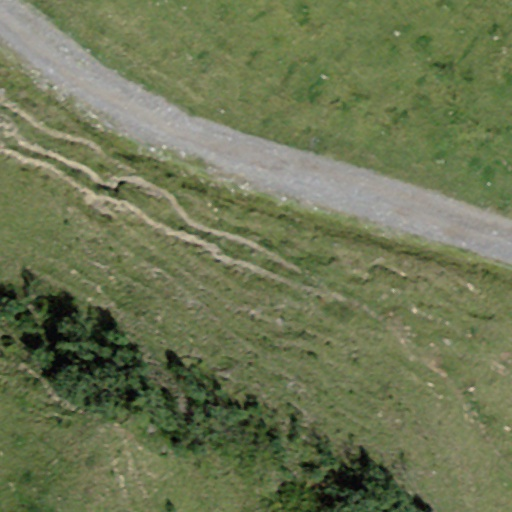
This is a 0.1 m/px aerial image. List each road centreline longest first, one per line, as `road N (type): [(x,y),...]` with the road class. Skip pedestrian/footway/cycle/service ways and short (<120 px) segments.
road 1 (track): [(1,0),(82,68),(268,177)]
road 2 (track): [(511,240),(268,177)]
